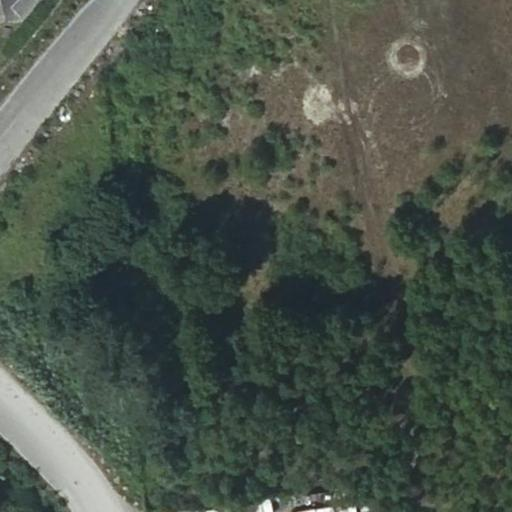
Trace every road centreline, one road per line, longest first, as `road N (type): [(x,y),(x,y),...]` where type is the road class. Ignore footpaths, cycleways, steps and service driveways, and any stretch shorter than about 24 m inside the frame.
road 1 (unclassified): [(0,134),(107,0)]
road 2 (unclassified): [(0,397),(99,511)]
